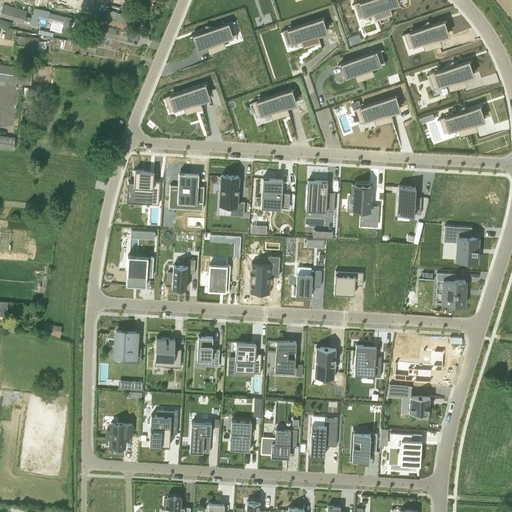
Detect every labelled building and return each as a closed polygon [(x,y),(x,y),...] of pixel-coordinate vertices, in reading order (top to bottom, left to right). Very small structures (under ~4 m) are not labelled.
[(365,0),(361,2),(361,3),(365,15),(375,11),(375,12),(377,19),(390,15),(387,7),(398,3),(398,4),(399,3),(397,0),(365,0)] [(0,11),(0,16),(22,24),(26,11),(2,4),(0,11)] [(104,19),(125,25),(128,12),(107,7),(104,19)] [(323,18),(289,29),(289,30),(293,41),(301,39),(301,40),(303,46),(317,42),(315,35),(328,30),(323,19),(323,18)] [(420,29),(411,32),(411,33),(415,45),(425,41),(425,43),(427,49),(439,45),(436,37),(447,33),(447,34),(448,33),(444,22),(444,21),(430,25),(427,22),(420,29)] [(206,31),(192,35),(192,36),(196,48),(197,48),(197,47),(208,44),(210,52),(223,48),(221,42),(220,40),(230,37),(226,25),(225,24),(216,27),(206,26),(206,31)] [(36,56),(37,53),(38,41),(38,38),(15,36),(13,54),(36,56)] [(373,52),(340,64),(341,64),(345,77),(354,73),(356,81),(371,76),(368,69),(368,68),(377,65),(374,53),(373,52)] [(444,69),(435,72),(436,73),(440,85),(449,82),(450,83),(452,89),(464,85),(461,77),(472,73),(472,74),(473,74),(469,62),(469,61),(455,65),(452,62),(444,69)] [(0,64),(0,80),(22,84),(24,68),(0,64)] [(205,84),(172,95),(172,96),(176,108),(185,105),(186,106),(188,112),(200,108),(197,101),(209,97),(205,85),(205,84)] [(292,89),(259,100),(259,101),(263,113),(272,110),(273,112),(275,118),(287,114),(284,106),(296,102),(292,90),(292,89)] [(227,99),(235,124),(252,118),(245,94),(227,99)] [(395,96),(362,107),(362,108),(366,119),(376,116),(376,117),(378,124),(390,120),(388,112),(399,108),(396,97),(395,96)] [(25,111),(32,112),(33,101),(24,101),(23,111),(25,111)] [(454,114),(446,117),(446,118),(450,130),(460,127),(460,128),(462,134),(474,130),(472,122),(482,118),(483,119),(480,107),(479,106),(466,110),(463,107),(454,114)] [(0,148),(13,151),(15,138),(0,136),(0,148)] [(134,168),(132,198),(158,200),(160,180),(149,179),(150,169),(134,168)] [(169,185),(168,205),(169,205),(177,205),(177,206),(178,206),(178,200),(192,201),(192,209),(202,210),(204,186),(198,186),(198,174),(178,172),(178,185),(169,185)] [(221,174),(219,204),(231,205),(231,215),(243,216),(244,202),(237,201),(238,176),(221,174)] [(260,177),(258,207),(280,208),(280,207),(288,208),(289,193),(281,193),(282,178),(260,177)] [(307,180),(305,210),(306,210),(324,211),(333,211),(335,193),(326,192),(327,181),(307,180)] [(351,194),(351,200),(353,200),(352,209),(363,210),(363,219),(378,220),(378,205),(369,205),(371,186),(369,185),(369,183),(355,183),(355,185),(352,184),(351,194)] [(396,212),(396,214),(413,215),(413,213),(420,214),(421,196),(414,196),(415,192),(415,186),(414,186),(412,186),(398,185),(396,212)] [(444,225),(443,241),(457,242),(456,260),(476,261),(477,237),(471,237),(471,227),(444,225)] [(154,239),(155,231),(143,231),(143,238),(154,239)] [(250,288),(270,289),(271,270),(279,270),(280,250),(269,250),(269,259),(251,258),(250,288)] [(128,255),(127,285),(135,285),(135,275),(153,276),(154,256),(128,255)] [(168,271),(167,280),(172,281),(172,288),(186,288),(187,273),(194,273),(195,259),(187,259),(187,266),(173,265),(172,272),(168,271)] [(209,264),(207,290),(226,291),(228,291),(230,265),(228,265),(209,264)] [(294,286),(293,294),(295,294),(295,295),(310,296),(311,286),(320,286),(321,271),(311,270),(311,274),(297,273),(296,286),(294,286)] [(335,270),(333,293),(351,294),(352,284),(362,285),(363,276),(350,275),(350,271),(335,270)] [(391,272),(376,271),(374,299),(389,300),(391,272)] [(436,272),(436,279),(444,280),(443,304),(463,305),(465,280),(454,279),(454,273),(436,272)] [(43,327),(41,336),(58,339),(60,330),(43,327)] [(116,331),(115,355),(135,356),(136,332),(116,331)] [(197,346),(197,359),(205,360),(205,365),(218,366),(219,349),(218,349),(218,353),(211,352),(212,336),(198,336),(197,346)] [(156,337),(155,360),(163,361),(163,365),(180,366),(181,349),(174,348),(174,338),(156,337)] [(275,353),(274,370),(278,370),(294,371),(296,341),(276,340),(275,353)] [(235,357),(234,371),(253,373),(254,373),(260,373),(261,353),(251,353),(252,343),(236,342),(235,357)] [(356,345),(354,375),(380,376),(381,357),(375,356),(376,346),(373,346),(356,345)] [(314,369),(314,377),(321,377),(334,378),(335,355),(335,348),(329,347),(315,346),(314,369)] [(431,349),(430,363),(422,363),(395,361),(394,378),(430,381),(431,373),(431,369),(442,370),(443,350),(431,349)] [(405,387),(404,395),(409,396),(408,412),(410,412),(416,413),(428,413),(429,396),(410,395),(411,387),(405,387)] [(150,415),(149,445),(169,446),(170,433),(176,433),(178,410),(161,409),(161,415),(154,415),(150,415)] [(311,424),(309,454),(324,455),(324,445),(336,446),(337,418),(324,417),(324,425),(311,424)] [(231,420),(229,449),(249,451),(251,421),(231,420)] [(191,421),(189,451),(209,452),(211,422),(191,421)] [(107,430),(106,439),(110,439),(109,446),(124,447),(125,435),(131,435),(132,424),(111,423),(110,430),(107,430)] [(271,443),(270,456),(283,457),(287,457),(288,457),(288,455),(288,454),(289,446),(296,447),(296,438),(297,430),(284,429),(284,427),(276,427),(276,429),(275,429),(274,443),(271,443)] [(353,432),(352,458),(362,459),(362,461),(365,461),(368,461),(369,451),(376,451),(376,433),(370,433),(353,432)] [(393,433),(391,461),(399,461),(399,464),(419,465),(421,440),(410,440),(411,434),(393,433)] [(164,498),(164,505),(166,505),(166,507),(165,506),(165,509),(166,509),(165,511),(189,511),(190,507),(180,506),(180,497),(167,496),(167,498),(164,498)] [(246,501),(245,511),(270,511),(259,510),(260,502),(246,501)] [(206,504),(205,511),(223,511),(224,504),(208,503),(208,504),(206,504)]
